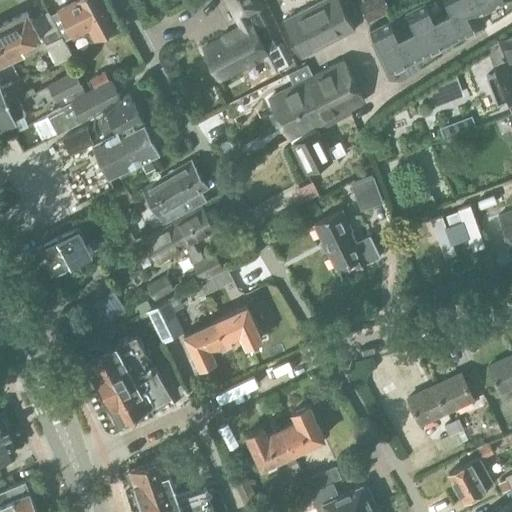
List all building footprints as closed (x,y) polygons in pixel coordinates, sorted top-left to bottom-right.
[(72,37),(76,35),(76,34),(90,26),(96,38),(114,29),(99,0),(78,0),(49,15),(56,28),(71,55),(72,55),(64,40),(71,36),(72,37)] [(227,0),(241,27),(202,47),(219,80),(265,56),(267,60),(264,61),(268,67),(270,66),(272,70),(291,61),(281,43),(274,47),(254,10),(259,8),(254,0),(227,0)] [(355,32),(339,0),(327,0),(282,22),(300,59),(355,32)] [(356,0),(359,5),(361,4),(367,17),(391,6),(387,0),(356,0)] [(507,0),(427,0),(369,30),(390,72),(481,27),(476,16),(507,0)] [(56,28),(49,15),(47,11),(30,20),(25,11),(0,24),(0,42),(15,36),(14,33),(28,26),(30,30),(35,28),(40,36),(56,28)] [(25,44),(40,36),(35,28),(30,30),(28,26),(14,33),(15,36),(0,42),(0,63),(27,49),(25,44)] [(71,55),(56,28),(40,36),(55,64),(71,55)] [(511,34),(499,40),(509,67),(486,75),(497,104),(511,98),(511,34)] [(293,85),(268,97),(288,138),(314,125),(324,120),(327,126),(352,114),(349,108),(363,101),(343,60),(312,76),(306,64),(287,73),(293,85)] [(62,77),(48,85),(53,95),(56,99),(57,99),(60,105),(70,100),(85,92),(82,85),(74,71),(62,77)] [(109,80),(105,71),(91,78),(95,87),(109,80)] [(461,89),(455,73),(427,89),(431,100),(461,89)] [(85,92),(70,100),(60,105),(46,113),(47,115),(57,133),(104,108),(121,99),(110,79),(109,80),(95,87),(85,92)] [(0,106),(18,99),(11,82),(0,86),(0,106)] [(108,116),(97,122),(98,123),(102,131),(105,137),(123,128),(125,132),(143,123),(141,120),(145,118),(140,110),(137,112),(129,95),(121,99),(104,108),(108,116)] [(24,114),(18,99),(0,106),(0,126),(13,121),(12,119),(24,114)] [(444,135),(473,124),(471,117),(441,127),(444,135)] [(144,126),(143,123),(125,132),(123,128),(105,137),(95,142),(92,144),(109,177),(118,172),(128,167),(158,152),(157,152),(163,149),(158,139),(166,134),(158,119),(144,126)] [(325,148),(314,125),(288,138),(288,139),(295,135),(298,140),(291,143),(305,171),(343,152),(339,141),(325,148)] [(428,132),(432,141),(440,137),(437,129),(428,132)] [(202,179),(191,160),(142,188),(149,200),(144,202),(147,208),(152,205),(153,205),(153,203),(183,186),(184,188),(202,179)] [(128,167),(118,172),(121,177),(130,173),(128,167)] [(350,184),(359,210),(382,201),(372,176),(350,184)] [(153,203),(153,205),(152,205),(163,224),(187,211),(186,210),(185,211),(180,203),(207,188),(202,179),(184,188),(183,186),(153,203)] [(134,199),(128,186),(105,198),(112,211),(134,199)] [(433,203),(430,196),(401,206),(404,214),(433,203)] [(459,209),(446,215),(449,224),(462,219),(475,250),(486,246),(469,204),(458,208),(459,209)] [(201,208),(173,224),(186,248),(190,258),(192,262),(200,279),(222,268),(214,251),(201,258),(199,252),(196,254),(191,244),(214,232),(201,208)] [(368,234),(354,241),(348,231),(351,230),(340,209),(312,223),(336,269),(352,260),(356,267),(379,255),(368,234)] [(511,209),(498,215),(511,252),(511,209)] [(441,215),(431,219),(445,257),(456,253),(441,215)] [(42,245),(56,270),(93,250),(79,224),(42,245)] [(186,248),(173,224),(142,241),(141,245),(150,260),(154,261),(156,259),(158,262),(174,254),(175,256),(179,254),(178,251),(184,248),(190,258),(186,248)] [(127,243),(120,228),(100,237),(107,251),(127,243)] [(227,269),(199,283),(204,293),(205,294),(232,279),(227,269)] [(73,274),(62,279),(68,291),(79,286),(73,274)] [(175,289),(166,274),(147,284),(155,300),(175,289)] [(181,331),(167,301),(148,310),(162,340),(181,331)] [(215,320),(227,346),(242,339),(245,346),(261,339),(246,306),(215,320)] [(227,346),(215,320),(184,334),(199,367),(215,360),(212,353),(227,346)] [(135,333),(116,344),(85,360),(90,371),(101,392),(153,365),(152,364),(146,368),(139,355),(145,351),(135,333)] [(160,342),(154,344),(158,353),(164,350),(160,342)] [(511,386),(511,355),(490,366),(502,391),(511,386)] [(170,396),(153,365),(101,392),(113,414),(113,413),(119,424),(170,396)] [(434,384),(447,410),(473,397),(461,371),(434,384)] [(447,410),(434,384),(408,397),(420,422),(447,410)] [(308,403),(292,411),(295,419),(279,427),(291,451),(324,436),(308,403)] [(448,436),(439,439),(444,450),(459,443),(455,432),(462,429),(457,418),(443,425),(448,436)] [(291,451),(279,427),(265,433),(262,426),(246,433),(260,465),(283,455),(288,465),(295,462),(291,451)] [(7,429),(0,432),(0,457),(14,451),(7,435),(10,434),(7,429)] [(507,435),(497,440),(501,447),(510,443),(507,435)] [(494,452),(489,442),(477,447),(482,458),(494,452)] [(142,506),(177,494),(162,456),(128,468),(142,506)] [(471,460),(448,472),(464,500),(487,487),(480,474),(487,470),(479,457),(472,461),(471,460)] [(311,490),(342,475),(337,464),(306,478),(311,490)] [(258,511),(262,510),(247,474),(234,480),(248,511),(258,511)] [(26,482),(6,491),(0,493),(0,511),(36,511),(29,494),(30,493),(26,482)] [(331,482),(325,484),(309,492),(317,511),(359,511),(370,507),(369,505),(374,503),(366,485),(361,487),(360,485),(337,496),(331,482)] [(214,511),(205,484),(177,494),(142,506),(143,511),(214,511)] [(511,511),(511,488),(506,491),(511,500),(488,511),(511,511)]
